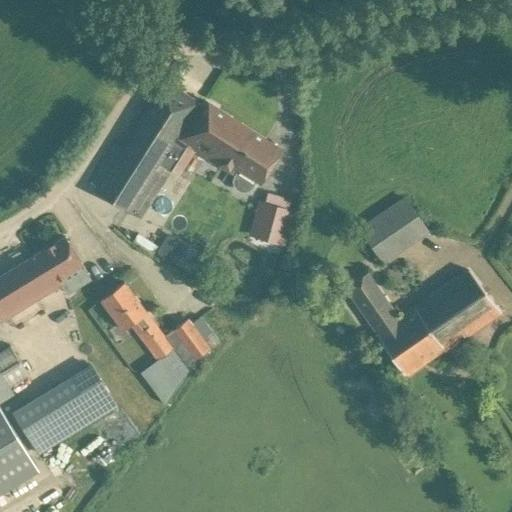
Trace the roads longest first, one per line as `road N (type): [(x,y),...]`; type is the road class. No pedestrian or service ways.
road 1 (residential): [(0,231),(50,195),(173,41)]
road 2 (unclassified): [(414,0),(285,39),(173,41)]
